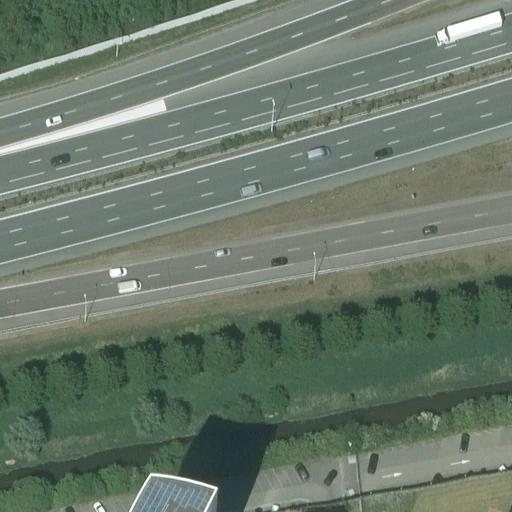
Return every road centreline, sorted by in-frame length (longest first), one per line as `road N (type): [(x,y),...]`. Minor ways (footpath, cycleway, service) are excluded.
road 1 (motorway): [(511,32),(0,176)]
road 2 (motorway): [(0,241),(511,99)]
road 3 (motorway): [(0,305),(511,211)]
road 4 (motorway): [(388,0),(159,86),(0,133)]
